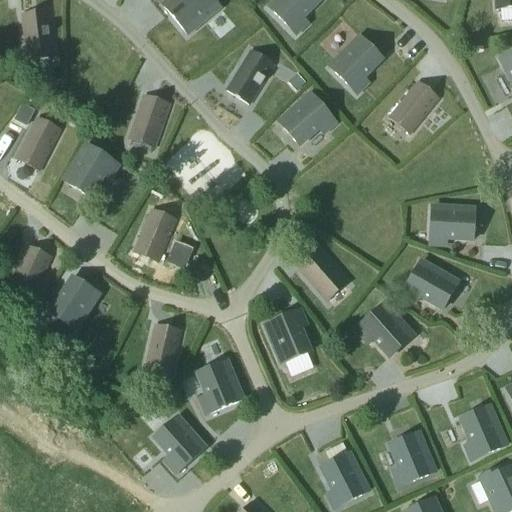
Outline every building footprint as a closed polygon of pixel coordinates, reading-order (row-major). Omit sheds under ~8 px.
[(164,8),(187,36),(220,9),(212,0),(183,0),(176,6),(171,1),(164,8)] [(321,1),(319,0),(278,0),(269,10),(295,36),(302,28),(298,24),(321,1)] [(511,0),(494,0),(496,12),(511,10),(511,0)] [(27,63),(53,59),(48,14),(21,17),(27,63)] [(382,61),(360,39),(330,70),(356,95),(364,88),(359,84),(382,61)] [(511,53),(500,59),(511,83),(511,53)] [(250,54),(226,93),(248,107),(273,68),(250,54)] [(52,100),(59,88),(48,81),(41,94),(52,100)] [(417,85),(388,120),(409,137),(438,101),(417,85)] [(335,124),(311,96),(279,125),(299,147),(323,126),(328,131),(335,124)] [(154,151),(169,107),(144,98),(129,142),(154,151)] [(39,174),(60,133),(36,121),(15,161),(39,174)] [(118,167),(87,147),(64,183),(90,199),(107,172),(112,176),(118,167)] [(432,209),(430,246),(440,246),(440,240),(473,242),(474,212),(432,209)] [(175,223),(151,212),(133,255),(157,265),(175,223)] [(31,302),(51,260),(27,249),(7,290),(31,302)] [(317,252),(297,269),(327,304),(347,286),(317,252)] [(458,285),(420,264),(402,296),(411,301),(414,295),(443,311),(458,285)] [(100,298),(73,282),(56,307),(50,303),(41,316),(76,338),(100,298)] [(357,333),(365,341),(369,337),(391,361),(414,340),(385,308),(357,333)] [(303,322),(299,312),(265,326),(282,366),(310,354),(297,324),(303,322)] [(154,328),(144,373),(170,378),(180,334),(154,328)] [(208,416),(242,402),(226,363),(198,374),(211,404),(205,407),(208,416)] [(506,448),(488,409),(461,421),(474,450),(468,453),(472,463),(506,448)] [(178,475),(205,450),(177,419),(154,439),(176,463),(171,468),(178,475)] [(396,479),(400,489),(434,474),(418,435),(390,447),(402,477),(396,479)] [(348,456),(321,470),(336,499),(330,502),(335,511),(368,494),(348,456)] [(511,511),(511,466),(503,471),(502,468),(478,479),(492,511),(511,511)] [(438,511),(433,501),(408,511),(438,511)]
